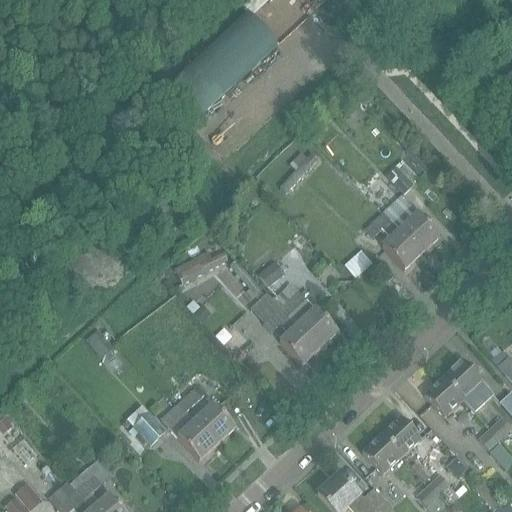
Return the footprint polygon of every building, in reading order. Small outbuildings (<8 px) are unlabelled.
[(277,49),(247,16),(161,97),(191,129),(277,49)] [(387,179),(403,197),(413,189),(396,171),(387,179)] [(401,199),(382,217),(421,257),(439,240),(401,199)] [(421,257),(382,217),(365,233),(373,241),(381,233),(390,242),(382,250),(404,274),(421,257)] [(367,271),(386,262),(378,246),(359,255),(367,271)] [(220,255),(218,250),(187,264),(193,279),(239,258),(235,249),(220,255)] [(290,286),(273,303),(319,352),(337,336),(315,312),(315,313),(290,286)] [(279,346),(287,355),(301,369),(319,352),(273,303),(267,296),(251,312),(264,327),(263,328),(271,336),(280,327),(289,336),(279,346)] [(462,364),(443,382),(463,403),(474,415),(493,398),(482,386),(475,379),(462,364)] [(463,403),(443,382),(424,400),(443,421),(463,403)] [(196,390),(178,407),(216,448),(234,431),(196,390)] [(511,394),(500,406),(511,419),(511,394)] [(216,448),(178,407),(160,423),(199,465),(216,448)] [(127,423),(150,448),(165,435),(142,410),(127,423)] [(400,421),(381,439),(401,460),(420,443),(400,421)] [(502,422),(490,433),(499,443),(511,432),(502,422)] [(490,433),(479,444),(488,454),(499,443),(490,433)] [(401,460),(381,439),(362,457),(382,478),(401,460)] [(511,461),(499,447),(489,456),(504,473),(511,465),(511,461)] [(98,463),(69,488),(88,511),(120,511),(109,499),(99,507),(91,497),(112,479),(98,463)] [(362,502),(353,492),(339,477),(317,497),(329,511),(344,511),(347,510),(349,511),(391,511),(373,492),(362,502)] [(441,479),(429,489),(438,499),(449,489),(450,489),(441,479)] [(88,511),(69,488),(53,501),(60,508),(56,511),(88,511)] [(429,489),(418,500),(427,510),(438,499),(429,489)]
